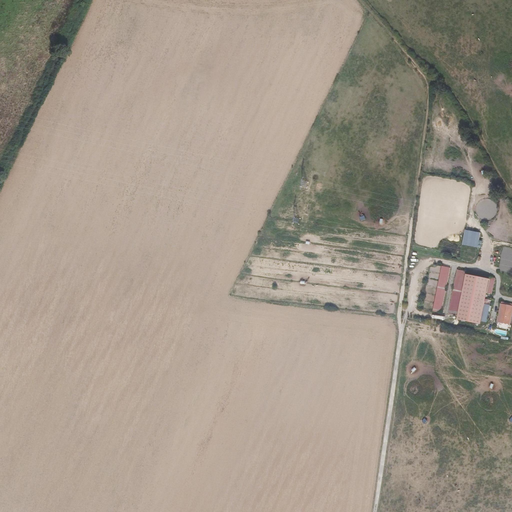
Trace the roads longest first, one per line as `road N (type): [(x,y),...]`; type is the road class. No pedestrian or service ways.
road 1 (track): [(361,0),(431,91),(404,321)]
road 2 (track): [(373,511),(404,321)]
